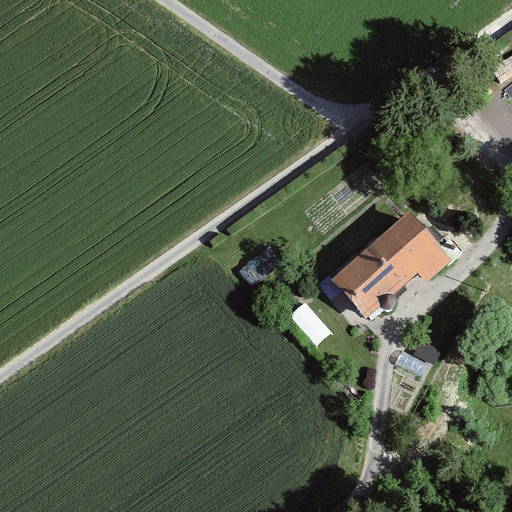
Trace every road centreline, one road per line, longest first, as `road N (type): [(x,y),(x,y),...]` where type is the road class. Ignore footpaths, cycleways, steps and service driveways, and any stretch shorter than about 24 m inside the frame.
road 1 (track): [(0,376),(341,137),(351,115)]
road 2 (track): [(511,14),(397,95),(351,115),(322,105),(169,0)]
road 3 (track): [(344,511),(368,486),(394,325)]
